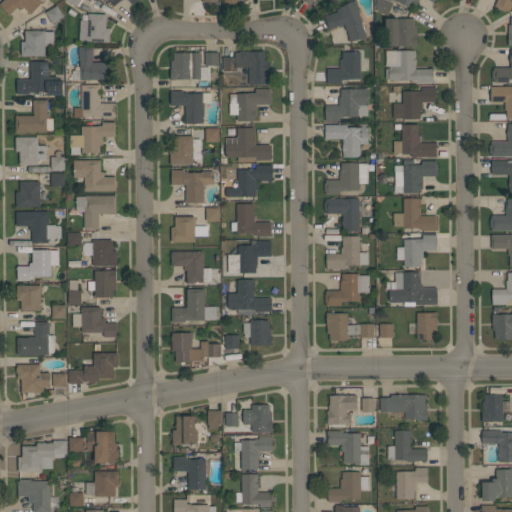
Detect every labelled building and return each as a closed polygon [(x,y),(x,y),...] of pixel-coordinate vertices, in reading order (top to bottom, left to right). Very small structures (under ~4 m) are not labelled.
[(42,0),(42,1),(30,14),(23,7),(21,10),(17,6),(9,15),(0,6),(0,2),(2,0),(42,0)] [(366,36),(349,41),(344,23),(327,29),(323,16),(336,11),(336,9),(351,0),(355,0),(358,6),(356,7),(366,36)] [(376,0),(386,0),(392,3),(387,15),(373,9),(376,0)] [(418,0),(413,10),(395,0),(433,0),(433,2),(429,0),(418,0)] [(511,0),(511,1),(508,11),(505,10),(505,12),(497,8),(497,6),(494,5),(496,0),(511,0)] [(56,5),(63,16),(52,23),(45,12),(56,5)] [(109,42),(86,41),(86,40),(79,40),(79,20),(87,20),(87,13),(106,14),(105,28),(109,28),(109,42)] [(414,18),(414,25),(416,25),(416,35),(417,34),(417,46),(412,46),(412,45),(387,45),(386,18),(414,18)] [(53,31),(53,46),(44,46),(44,55),(21,56),(20,41),(24,41),(24,30),(44,30),(44,31),(53,31)] [(110,79),(80,79),(72,79),(72,70),(79,70),(79,60),(78,60),(78,46),(92,46),(93,60),(92,60),(92,62),(109,62),(110,79)] [(511,49),(511,82),(493,82),(493,79),(491,79),(491,70),(493,70),(493,67),(510,67),(510,63),(509,63),(509,55),(510,55),(510,49),(511,49)] [(388,78),(385,78),(385,68),(388,68),(388,66),(385,66),(385,50),(415,50),(415,57),(415,63),(415,69),(432,69),(432,82),(410,82),(410,80),(388,80),(388,78)] [(269,84),(248,84),(248,67),(236,67),(236,70),(222,70),(222,56),(234,56),(234,52),(238,52),(239,51),(244,51),(245,52),(246,52),(246,51),(248,51),(266,51),(266,61),(268,61),(268,62),(269,62),(269,70),(268,70),(269,75),(270,76),(270,80),(269,81),(269,84)] [(326,68),(339,68),(339,59),(342,59),(342,51),(360,51),(360,78),(348,78),(348,79),(341,79),(341,83),(326,83),(326,68)] [(200,52),(200,79),(175,79),(175,80),(170,80),(170,68),(170,60),(173,60),(173,52),(200,52)] [(218,52),(218,65),(204,65),(204,52),(218,52)] [(62,95),(47,95),(47,91),(33,91),(33,92),(29,92),(29,94),(16,94),(16,79),(31,79),(30,61),(49,61),(49,80),(62,80),(62,95)] [(115,117),(101,117),(101,115),(82,116),(82,117),(73,117),(73,107),(82,107),(82,84),(99,84),(100,103),(103,103),(115,103),(115,117)] [(435,86),(435,101),(421,101),(421,110),(420,110),(420,118),(403,118),(393,118),(393,103),(402,103),(402,91),(421,91),(421,86),(435,86)] [(511,86),(511,118),(505,118),(505,110),(504,110),(504,101),(490,101),(490,86),(511,86)] [(270,88),(270,103),(255,103),(255,115),(254,115),(254,120),(236,120),(236,114),(229,114),(228,103),(229,103),(229,94),(236,94),(236,93),(248,93),(248,92),(254,92),(254,88),(270,88)] [(367,88),(367,115),(358,115),(358,116),(343,116),(341,116),(341,118),(339,118),(339,120),(324,121),(324,105),(338,105),(338,96),(340,96),(340,89),(357,89),(357,88),(367,88)] [(185,105),(170,105),(170,90),(183,90),(183,92),(187,92),(187,93),(202,93),(202,122),(185,122),(185,105)] [(46,132),(15,132),(15,115),(34,115),(34,113),(33,113),(33,100),(47,100),(47,113),(48,113),(48,118),(53,118),(53,129),(46,129),(46,132)] [(114,122),(115,136),(102,136),(102,145),(100,145),(100,153),(81,153),(81,147),(80,147),(80,154),(70,154),(70,147),(70,135),(81,135),(81,126),(98,126),(98,125),(102,125),(102,122),(114,122)] [(511,156),(490,156),(490,153),(489,153),(489,144),(490,144),(490,141),(507,141),(507,136),(506,136),(506,129),(507,129),(507,123),(511,123),(511,156)] [(359,157),(342,157),(342,139),(324,139),(324,124),(347,124),(347,127),(368,127),(368,140),(367,140),(367,143),(359,143),(359,157)] [(401,124),(418,124),(418,135),(420,135),(420,142),(435,142),(435,156),(411,156),(411,153),(393,153),(393,141),(401,141),(401,124)] [(270,159),(255,160),(255,161),(237,161),(237,157),(225,157),(225,143),(225,138),(236,138),(236,127),(253,127),(253,138),(255,138),(255,144),(270,144),(270,159)] [(218,128),(218,141),(205,142),(205,128),(218,128)] [(192,135),(192,164),(170,164),(169,150),(174,150),(174,135),(192,135)] [(19,164),(19,151),(15,151),(15,136),(37,136),(37,145),(46,145),(46,159),(38,159),(38,164),(19,164)] [(64,156),(64,170),(51,170),(50,156),(64,156)] [(508,174),(491,174),(491,160),(511,160),(511,158),(511,192),(508,192),(508,174)] [(73,177),(73,160),(100,160),(100,171),(103,171),(103,176),(115,176),(115,180),(117,180),(117,187),(115,187),(115,190),(84,191),(84,177),(73,177)] [(436,160),(436,164),(438,164),(438,172),(436,172),(436,176),(422,176),(422,188),(420,188),(420,192),(402,192),(402,165),(415,165),(415,164),(421,164),(421,160),(436,160)] [(367,163),(367,183),(359,183),(359,190),(342,190),(342,191),(339,191),(340,194),(325,194),(325,192),(323,192),(323,183),(325,182),(325,179),(339,179),(339,167),(340,167),(340,166),(341,166),(341,162),(358,162),(358,163),(367,163)] [(237,187),(237,170),(251,170),(251,169),(256,169),(256,164),(272,164),(272,180),(257,180),(257,190),(255,190),(255,196),(225,196),(225,187),(237,187)] [(214,184),(203,184),(203,202),(186,202),(185,184),(171,184),(171,170),(184,169),(184,171),(187,171),(187,172),(200,172),(200,171),(213,171),(214,184)] [(64,173),(64,186),(51,186),(50,173),(64,173)] [(15,207),(15,192),(19,192),(19,181),(39,181),(39,206),(15,207)] [(116,195),(116,213),(98,213),(98,229),(83,229),(83,211),(76,211),(75,196),(84,196),(84,195),(116,195)] [(436,230),(420,230),(420,228),(403,228),(403,226),(393,226),(393,213),(402,212),(402,198),(419,197),(419,205),(420,205),(420,211),(419,211),(419,216),(436,216),(436,219),(437,219),(437,227),(436,227),(436,230)] [(358,198),(358,230),(342,230),(342,213),(325,213),(325,210),(324,210),(323,202),(325,202),(325,198),(342,198),(342,199),(358,198)] [(511,198),(511,230),(490,230),(490,227),(489,227),(489,218),(490,218),(490,215),(504,215),(504,202),(506,202),(506,198),(511,198)] [(270,235),(254,235),(254,233),(249,233),(249,232),(236,232),(236,230),(230,230),(230,221),(235,221),(235,203),(253,203),(253,214),(254,214),(254,221),(270,221),(270,235)] [(219,207),(219,220),(205,221),(205,207),(219,207)] [(48,211),(48,224),(55,224),(55,225),(60,225),(61,238),(55,238),(55,239),(47,239),(47,242),(32,242),(31,230),(29,230),(29,226),(16,226),(15,211),(48,211)] [(207,235),(194,236),(194,241),(171,241),(170,227),(174,227),(174,216),(195,216),(195,225),(207,225),(207,235)] [(80,231),(81,245),(67,245),(67,232),(80,231)] [(396,247),(403,247),(403,239),(415,239),(415,238),(422,238),(422,234),(436,234),(436,249),(422,250),(422,258),(420,258),(420,266),(403,266),(403,259),(396,259),(396,247)] [(511,266),(509,266),(509,255),(507,256),(507,248),(491,248),(491,234),(511,234),(511,266)] [(359,236),(359,252),(368,252),(368,264),(359,264),(359,265),(346,265),(346,269),(326,269),(326,253),(340,253),(340,247),(342,247),(342,236),(359,236)] [(92,265),(92,239),(113,239),(113,250),(116,250),(116,265),(92,265)] [(255,272),(227,272),(227,254),(237,254),(237,245),(256,245),(256,240),(270,240),(270,255),(257,256),(257,264),(255,264),(255,272)] [(17,280),(17,266),(28,265),(28,262),(30,262),(31,262),(31,249),(50,249),(50,250),(58,250),(58,265),(51,265),(51,276),(34,276),(34,277),(30,277),(30,280),(17,280)] [(203,282),(186,282),(186,270),(183,270),(183,266),(171,266),(171,251),(202,251),(203,282)] [(94,296),(94,290),(87,290),(87,281),(94,281),(94,270),(111,270),(111,269),(115,269),(116,280),(115,280),(115,289),(112,289),(112,296),(94,296)] [(388,289),(390,289),(390,281),(394,281),(394,272),(419,271),(419,278),(420,278),(420,283),(422,283),(422,286),(436,286),(436,304),(414,304),(414,306),(404,306),(404,302),(389,302),(388,289)] [(511,299),(506,300),(506,304),(492,304),(491,289),(505,289),(505,280),(507,280),(506,272),(511,271),(511,299)] [(369,275),(369,292),(359,292),(359,300),(348,301),(348,302),(340,302),(340,305),(325,305),(325,302),(324,302),(324,293),(325,293),(325,290),(339,290),(339,277),(341,277),(341,273),(359,273),(359,275),(369,275)] [(253,279),(253,286),(254,286),(254,291),(253,291),(253,297),(271,297),(271,311),(255,311),(255,309),(249,309),(249,308),(227,309),(227,293),(236,292),(236,279),(253,279)] [(40,285),(40,310),(20,310),(20,300),(17,300),(17,285),(40,285)] [(172,322),(171,308),(186,308),(186,289),(203,289),(204,306),(216,306),(216,320),(186,320),(186,322),(172,322)] [(80,290),(80,303),(68,303),(68,290),(80,290)] [(65,304),(65,318),(52,318),(52,304),(65,304)] [(117,336),(87,337),(87,332),(81,332),(81,326),(72,326),(72,313),(81,313),(80,307),(100,306),(101,317),(105,317),(105,322),(116,322),(117,336)] [(436,339),(416,339),(416,312),(432,312),(432,311),(436,311),(436,339)] [(329,340),(328,333),(326,333),(326,312),(329,312),(329,313),(347,313),(347,325),(359,324),(359,323),(373,323),(373,324),(376,324),(376,336),(373,336),(373,337),(359,337),(359,334),(347,334),(347,340),(329,340)] [(511,339),(494,339),(494,329),(492,329),(492,314),(495,314),(500,314),(508,313),(508,314),(511,314),(511,339)] [(249,320),(269,320),(269,330),(270,330),(270,335),(271,335),(271,344),(250,344),(250,336),(244,336),(244,334),(242,334),(242,322),(249,322),(249,320)] [(54,353),(48,353),(48,354),(17,354),(17,336),(35,336),(35,335),(34,335),(34,321),(49,321),(49,335),(54,335),(54,353)] [(392,323),(392,337),(379,337),(379,323),(392,323)] [(220,356),(202,356),(202,360),(191,360),(191,362),(175,362),(175,350),(171,350),(171,332),(191,332),(191,341),(192,341),(192,348),(200,348),(200,341),(208,341),(208,343),(220,343),(220,356)] [(238,335),(238,348),(225,348),(225,335),(238,335)] [(113,378),(98,378),(98,381),(82,381),(82,383),(68,383),(68,369),(84,370),(84,365),(93,365),(93,352),(117,352),(117,367),(113,367),(113,378)] [(49,372),(49,386),(43,386),(43,392),(21,392),(21,378),(17,378),(17,373),(15,371),(15,367),(17,367),(17,364),(39,364),(39,372),(49,372)] [(65,373),(65,386),(52,387),(52,373),(65,373)] [(329,395),(334,395),(333,394),(343,394),(343,395),(345,395),(345,394),(356,394),(356,409),(346,409),(346,414),(350,414),(350,424),(346,424),(346,423),(332,423),(332,424),(326,424),(326,410),(328,410),(328,404),(329,404),(329,395)] [(426,394),(426,398),(424,398),(424,405),(426,405),(426,420),(405,420),(405,411),(380,411),(380,397),(390,397),(390,394),(426,394)] [(481,422),(481,401),(483,401),(483,394),(502,394),(502,401),(509,400),(509,410),(502,410),(502,421),(486,421),(486,422),(481,422)] [(374,397),(374,411),(361,411),(361,397),(374,397)] [(251,432),(251,422),(243,422),(243,409),(251,409),(251,404),(269,404),(269,411),(271,411),(271,420),(272,420),(272,432),(267,432),(267,431),(251,432)] [(221,410),(221,423),(218,424),(218,428),(208,428),(208,424),(207,424),(207,410),(221,410)] [(237,412),(237,426),(225,426),(224,413),(237,412)] [(197,444),(172,444),(172,430),(176,430),(176,416),(195,416),(195,429),(197,429),(197,444)] [(368,464),(359,464),(359,462),(343,462),(343,451),(341,451),(341,444),(326,444),(326,430),(342,430),(342,432),(346,432),(346,433),(360,433),(360,446),(368,446),(368,464)] [(426,460),(414,460),(414,461),(407,461),(407,459),(394,459),(387,459),(387,445),(394,445),(394,430),(410,430),(410,448),(426,448),(426,460)] [(511,461),(498,461),(498,456),(497,456),(497,449),(498,449),(498,443),(482,443),(482,430),(502,430),(502,432),(511,432),(511,461)] [(94,450),(83,450),(83,443),(87,443),(87,431),(114,431),(114,443),(117,443),(117,449),(118,449),(118,462),(95,462),(94,450)] [(259,450),(259,458),(258,458),(258,469),(240,469),(240,450),(233,450),(233,442),(240,442),(240,439),(256,439),(256,438),(258,438),(258,436),(271,436),(271,450),(259,450)] [(83,437),(83,443),(83,450),(69,451),(68,437),(83,437)] [(52,468),(42,468),(42,471),(39,471),(39,472),(19,472),(19,471),(18,471),(18,457),(21,457),(21,446),(36,446),(36,442),(52,442),(52,440),(66,440),(66,453),(64,454),(64,457),(52,457),(52,468)] [(205,489),(188,489),(188,471),(173,471),(173,456),(187,456),(187,459),(204,459),(205,489)] [(396,471),(412,471),(412,470),(414,470),(414,467),(427,467),(427,482),(415,482),(415,490),(414,490),(414,499),(396,499),(396,471)] [(481,482),(492,482),(492,478),(495,478),(495,469),(511,469),(511,496),(498,496),(498,497),(495,497),(495,500),(481,500),(481,482)] [(114,496),(94,496),(94,495),(85,495),(85,482),(94,482),(94,471),(118,471),(118,486),(114,486),(114,496)] [(369,489),(360,489),(360,498),(346,499),(341,499),(341,501),(328,501),(328,487),(339,487),(339,478),(341,478),(341,471),(360,471),(360,476),(369,476),(369,489)] [(241,474),(257,474),(257,492),(275,492),(275,506),(259,506),(259,504),(252,504),(252,503),(241,504),(241,502),(233,502),(233,492),(241,492),(241,474)] [(18,496),(17,481),(19,481),(19,479),(31,479),(31,481),(50,480),(50,511),(33,511),(33,503),(28,503),(28,496),(18,496)] [(69,506),(69,492),(83,492),(83,506),(69,506)] [(215,511),(173,511),(173,499),(186,499),(186,504),(192,504),(209,504),(209,506),(215,506),(215,511)]
